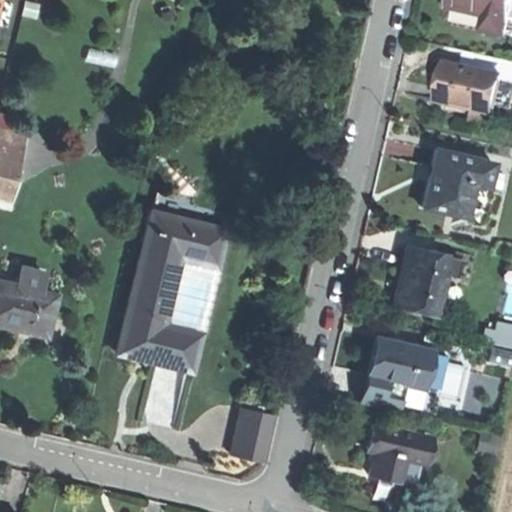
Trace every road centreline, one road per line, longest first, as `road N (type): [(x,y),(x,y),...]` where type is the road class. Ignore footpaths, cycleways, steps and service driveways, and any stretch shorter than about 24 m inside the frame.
road 1 (residential): [(278,509),(392,0)]
road 2 (residential): [(0,440),(278,509)]
